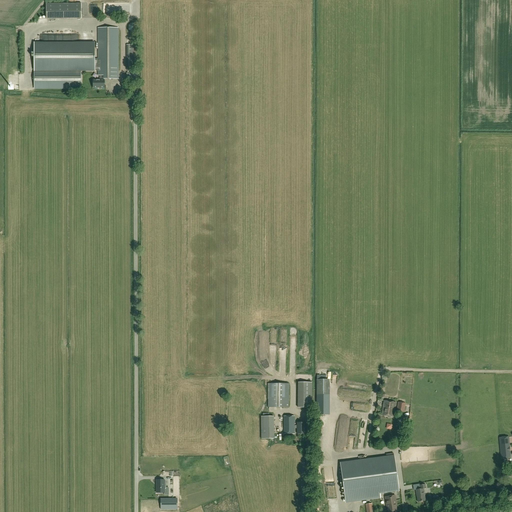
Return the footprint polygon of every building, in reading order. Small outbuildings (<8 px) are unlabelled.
[(48,3),(48,18),(82,17),(82,2),(48,3)] [(118,28),(98,28),(98,60),(95,60),(95,71),(98,71),(98,75),(100,75),(100,80),(93,80),(93,88),(104,88),(104,79),(118,79),(118,28)] [(95,71),(95,60),(95,42),(34,42),(34,88),(81,88),(81,71),(95,71)] [(298,382),(298,408),(311,408),(312,383),(298,382)] [(268,383),(268,407),(289,407),(289,384),(268,383)] [(319,389),(319,399),(323,399),(323,403),(327,403),(327,389),(319,389)] [(393,418),(396,403),(384,401),(382,416),(393,418)] [(274,439),(274,416),(261,417),(262,439),(274,439)] [(295,434),(294,416),(284,417),(284,434),(295,434)] [(510,459),(508,437),(500,438),(501,459),(510,459)] [(398,490),(394,457),(340,464),(345,502),(380,497),(380,493),(398,490)] [(157,480),(156,493),(164,493),(165,480),(157,480)] [(426,501),(423,489),(426,489),(425,485),(420,486),(420,490),(416,490),(418,502),(426,501)] [(225,488),(209,494),(211,499),(213,499),(217,508),(213,510),(214,511),(217,510),(217,511),(225,511),(233,509),(225,488)] [(395,496),(385,498),(387,507),(388,507),(388,511),(396,511),(396,505),(395,496)] [(161,500),(161,510),(177,510),(177,499),(161,500)]
